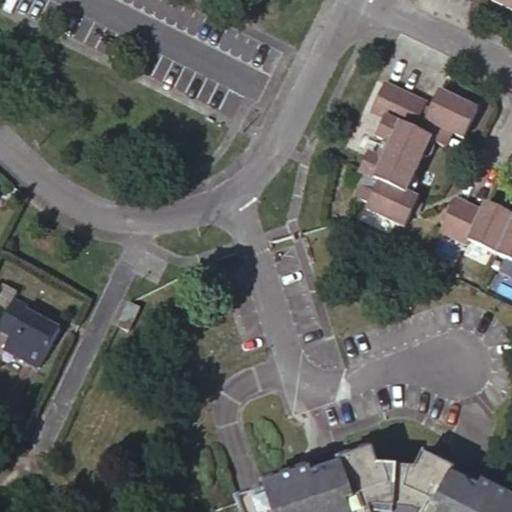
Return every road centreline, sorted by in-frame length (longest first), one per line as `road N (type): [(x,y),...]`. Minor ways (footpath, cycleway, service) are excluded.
road 1 (residential): [(349,0),(278,138),(236,183),(187,206),(126,219),(64,198),(0,147)]
road 2 (residential): [(98,0),(259,78)]
road 3 (residential): [(376,0),(511,61)]
